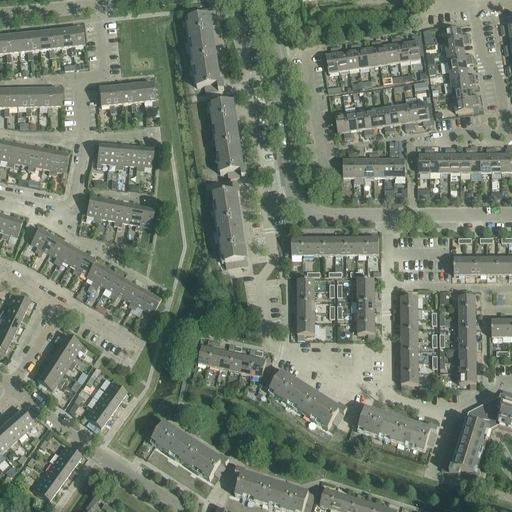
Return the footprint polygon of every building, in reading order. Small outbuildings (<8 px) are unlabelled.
[(218,84),(212,46),(208,19),(211,19),(210,12),(188,15),(190,27),(188,28),(190,44),(192,43),(194,55),(192,55),(194,71),(197,71),(198,82),(196,82),(197,91),(205,90),(206,96),(224,93),(223,83),(218,84)] [(511,21),(507,22),(508,28),(508,30),(506,31),(505,28),(501,29),(502,33),(511,31),(511,21)] [(82,31),(71,32),(72,50),(70,51),(71,55),(75,54),(75,50),(84,49),(82,31)] [(511,31),(502,33),(502,38),(507,38),(507,35),(509,35),(510,42),(511,41),(511,31)] [(71,32),(60,34),(62,51),(70,51),(72,50),(71,32)] [(443,35),(445,45),(470,41),(469,37),(465,37),(464,40),(462,40),(461,32),(443,35)] [(431,33),(423,35),(425,47),(433,46),(431,33)] [(60,34),(49,35),(51,53),(49,53),(49,57),(54,56),(53,52),(62,51),(60,34)] [(49,35),(39,36),(41,54),(49,53),(51,53),(49,35)] [(39,36),(28,37),(30,55),(27,55),(28,59),(32,59),(32,55),(41,54),(39,36)] [(28,37),(17,38),(19,56),(27,55),(30,55),(28,37)] [(17,38),(6,39),(8,57),(6,57),(6,61),(11,61),(10,57),(19,56),(17,38)] [(416,45),(408,46),(410,64),(421,63),(418,45),(417,38),(412,39),(413,43),(415,43),(416,45)] [(0,57),(6,57),(8,57),(6,39),(0,39),(0,57)] [(399,46),(402,44),(401,40),(396,41),(400,66),(410,64),(408,46),(400,48),(399,46)] [(395,48),(388,49),(390,67),(400,66),(396,41),(392,42),(392,46),(395,46),(395,48)] [(470,41),(445,45),(446,55),(464,52),(463,44),(465,44),(466,47),(470,46),(470,41)] [(379,49),(382,47),(381,43),(376,44),(380,69),(390,67),(388,49),(379,51),(379,49)] [(375,51),(367,53),(370,70),(380,69),(376,44),(372,45),(372,49),(375,49),(375,51)] [(359,52),(361,51),(360,46),(356,47),(360,72),(370,70),(367,53),(359,54),(359,52)] [(355,54),(347,56),(350,73),(360,72),(356,47),(351,48),(352,52),(355,52),(355,54)] [(326,59),(329,77),(339,75),(335,50),(331,51),(332,55),(334,56),(335,57),(326,59)] [(338,55),(341,54),(340,50),(335,50),(339,75),(350,73),(347,56),(339,57),(338,55)] [(464,52),(446,55),(448,65),(473,61),(472,57),(468,57),(467,60),(465,61),(464,52)] [(473,61),(448,65),(449,75),(467,72),(466,65),(468,64),(469,67),(473,66),(473,61)] [(467,72),(449,75),(451,85),(476,82),(475,77),(471,78),(470,80),(469,81),(467,72)] [(476,82),(451,85),(453,95),(470,93),(469,85),(471,84),(472,87),(476,86),(476,82)] [(153,86),(141,87),(143,105),(152,104),(152,110),(156,110),(155,104),(153,86)] [(141,87),(131,88),(133,106),(131,107),(131,111),(136,110),(135,106),(143,105),(141,87)] [(131,88),(120,90),(122,107),(131,107),(133,106),(131,88)] [(120,90),(110,91),(112,109),(109,109),(110,113),(114,113),(114,108),(122,107),(120,90)] [(100,110),(109,109),(112,109),(110,91),(98,92),(100,110)] [(61,92),(49,93),(50,111),(47,111),(47,115),(52,115),(52,111),(61,110),(61,92)] [(17,93),(6,93),(7,111),(4,111),(4,115),(9,115),(9,111),(17,111),(17,93)] [(28,93),(17,93),(17,111),(26,111),(28,111),(28,93)] [(39,93),(28,93),(28,111),(26,111),(26,115),(30,115),(30,111),(39,111),(39,93)] [(49,93),(39,93),(39,111),(47,111),(50,111),(49,93)] [(470,93),(453,95),(454,105),(479,102),(478,97),(474,98),(474,100),(472,101),(470,93)] [(241,170),(235,132),(231,106),(234,105),(233,98),(211,101),(213,114),(211,114),(212,122),(213,130),(216,130),(217,141),(215,141),(217,157),(218,157),(220,157),(221,168),(219,169),(221,177),(228,176),(229,182),(248,179),(246,170),(241,170)] [(479,102),(454,105),(456,116),(473,113),(472,105),(474,105),(475,107),(480,106),(479,102)] [(427,105),(417,107),(420,124),(428,123),(428,125),(425,127),(426,131),(431,130),(430,123),(427,105)] [(417,107),(407,108),(411,133),(415,132),(414,128),(412,128),(411,126),(420,124),(417,107)] [(407,108),(397,110),(399,128),(407,126),(408,128),(405,130),(406,134),(411,133),(407,108)] [(397,110),(387,111),(390,136),(395,135),(394,131),(392,131),(391,129),(399,128),(397,110)] [(387,111),(376,113),(379,131),(387,129),(387,131),(385,133),(386,137),(390,136),(387,111)] [(376,113),(366,114),(370,139),(374,138),(374,134),(371,134),(371,132),(379,131),(376,113)] [(366,114),(356,116),(359,134),(367,132),(367,134),(365,136),(365,140),(370,139),(366,114)] [(356,116),(346,117),(350,142),(354,141),(354,137),(351,137),(351,135),(359,134),(356,116)] [(346,117),(335,119),(338,137),(347,136),(347,138),(344,139),(345,143),(350,142),(346,117)] [(14,148),(3,146),(0,162),(0,163),(7,165),(6,169),(10,170),(14,148)] [(25,150),(14,148),(10,170),(13,171),(14,166),(21,167),(25,150)] [(101,166),(108,167),(109,149),(98,148),(96,171),(101,171),(101,166)] [(120,150),(109,149),(108,167),(115,168),(115,172),(118,173),(120,150)] [(35,152),(25,150),(21,167),(28,169),(27,173),(31,174),(35,152)] [(131,151),(120,150),(118,173),(122,173),(123,168),(130,169),(131,151)] [(142,152),(131,151),(130,169),(136,169),(136,174),(140,174),(142,152)] [(440,158),(435,159),(432,159),(432,157),(435,156),(435,151),(430,152),(430,177),(440,176),(440,158)] [(448,158),(446,158),(440,158),(440,176),(451,176),(450,151),(446,151),(446,155),(448,156),(448,158)] [(461,158),(455,158),(452,158),(452,156),(455,155),(455,151),(450,151),(451,176),(461,176),(461,158)] [(469,158),(466,158),(461,158),(461,176),(471,176),(471,151),(466,151),(466,155),(469,156),(469,158)] [(482,158),(476,158),(473,158),(473,156),(476,155),(476,151),(471,151),(471,176),(482,176),(482,158)] [(489,158),(487,158),(482,158),(482,176),(492,176),(491,151),(487,151),(487,155),(489,156),(489,158)] [(502,158),(496,158),(493,158),(493,156),(496,155),(496,151),(491,151),(492,176),(502,176),(502,158)] [(510,158),(507,158),(502,158),(502,176),(511,175),(511,157),(511,158),(511,151),(507,151),(507,155),(510,156),(510,158)] [(46,154),(35,152),(31,174),(35,175),(35,170),(42,171),(46,154)] [(153,152),(142,152),(140,174),(144,175),(144,170),(152,170),(153,152)] [(428,159),(425,159),(419,159),(419,177),(430,177),(430,152),(425,152),(425,156),(428,157),(428,159)] [(56,156),(46,154),(42,171),(49,173),(48,177),(52,178),(56,156)] [(67,158),(56,156),(52,178),(56,179),(57,174),(64,176),(64,175),(67,158)] [(352,163),(349,163),(343,163),(343,181),(354,181),(354,156),(349,156),(349,160),(352,161),(352,163)] [(364,163),(359,163),(356,163),(356,161),(359,160),(359,156),(354,156),(354,181),(364,181),(364,163)] [(372,163),(370,163),(364,163),(364,181),(375,181),(374,156),(370,156),(370,160),(372,161),(372,163)] [(385,163),(379,163),(376,163),(376,161),(379,160),(379,156),(374,156),(375,181),(385,181),(385,163)] [(393,163),(390,163),(385,163),(385,181),(395,181),(395,156),(390,156),(390,160),(393,161),(393,163)] [(405,163),(399,163),(397,163),(397,161),(399,160),(399,156),(395,156),(395,181),(406,181),(405,163)] [(244,262),(238,222),(235,197),(240,197),(239,187),(220,190),(220,196),(213,197),(214,206),(217,205),(218,217),(216,217),(219,233),(221,233),(222,244),(220,244),(223,260),(225,260),(227,272),(248,269),(247,262),(244,262)] [(92,225),(96,225),(100,203),(89,201),(86,219),(93,220),(92,225)] [(111,205),(100,203),(96,225),(100,226),(101,221),(108,223),(111,205)] [(122,207),(111,205),(108,223),(114,224),(114,229),(117,229),(122,207)] [(132,209),(122,207),(117,229),(121,230),(122,225),(129,227),(132,209)] [(143,211),(132,209),(129,227),(136,228),(135,233),(138,233),(143,211)] [(154,213),(143,211),(138,233),(142,234),(143,229),(150,231),(154,213)] [(12,222),(1,218),(0,222),(0,235),(3,236),(1,241),(5,242),(12,222)] [(22,225),(12,222),(5,242),(8,243),(10,239),(17,241),(22,225)] [(35,254),(38,256),(49,238),(39,232),(31,247),(37,250),(35,254)] [(58,243),(49,238),(38,256),(41,258),(44,254),(50,257),(58,243)] [(336,241),(325,242),(325,259),(336,259),(336,241)] [(346,241),(336,241),(336,259),(347,259),(346,241)] [(357,241),(346,241),(347,259),(357,258),(357,241)] [(368,241),(357,241),(357,258),(368,258),(368,241)] [(379,241),(368,241),(368,258),(379,258),(379,241)] [(292,259),(303,259),(303,242),(287,242),(287,248),(292,248),(292,259)] [(314,242),(303,242),(303,259),(314,259),(314,242)] [(325,242),(314,242),(314,259),(325,259),(325,242)] [(67,248),(58,243),(50,257),(56,261),(54,265),(57,267),(67,248)] [(77,254),(67,248),(57,267),(60,269),(63,265),(69,268),(77,254)] [(86,259),(77,254),(69,268),(75,272),(72,276),(76,278),(86,259)] [(96,264),(86,259),(76,278),(79,279),(81,275),(87,279),(88,279),(94,266),(95,267),(96,264)] [(454,279),(466,279),(465,261),(454,261),(454,279)] [(476,261),(465,261),(466,279),(476,279),(476,261)] [(487,261),(476,261),(476,279),(487,278),(487,261)] [(498,261),(487,261),(487,278),(498,278),(498,261)] [(509,261),(498,261),(498,278),(509,278),(509,261)] [(104,272),(95,267),(94,266),(88,279),(87,279),(86,281),(92,284),(90,289),(93,290),(104,272)] [(113,277),(104,272),(93,290),(97,292),(99,288),(105,292),(113,277)] [(123,282),(113,277),(105,292),(111,295),(109,299),(112,301),(123,282)] [(132,288),(123,282),(112,301),(116,303),(118,299),(124,302),(132,288)] [(315,283),(298,283),(298,295),(315,294),(315,283)] [(375,283),(357,283),(357,294),(375,294),(375,283)] [(142,293),(132,288),(124,302),(130,306),(128,310),(131,312),(142,293)] [(151,298),(142,293),(131,312),(134,313),(137,309),(143,313),(151,298)] [(315,294),(298,295),(298,305),(315,305),(315,294)] [(375,294),(357,294),(357,305),(375,305),(375,294)] [(458,300),(459,312),(476,311),(476,295),(469,296),(469,300),(458,300)] [(401,296),(401,312),(418,312),(418,301),(407,301),(407,296),(401,296)] [(13,303),(10,309),(25,316),(30,306),(10,297),(8,301),(13,303)] [(161,304),(151,298),(143,313),(149,316),(146,320),(150,322),(161,304)] [(315,305),(298,305),(298,316),(315,316),(315,305)] [(375,305),(357,305),(358,316),(375,316),(375,305)] [(25,316),(10,309),(7,316),(2,313),(1,317),(20,326),(25,316)] [(476,311),(459,312),(459,322),(476,322),(476,311)] [(418,312),(401,312),(401,323),(418,323),(418,312)] [(315,316),(298,316),(298,327),(315,327),(315,316)] [(375,316),(358,316),(358,327),(375,327),(375,316)] [(20,326),(1,317),(0,318),(0,320),(3,322),(0,329),(15,336),(20,326)] [(476,322),(459,322),(459,333),(476,333),(476,322)] [(418,323),(401,323),(401,334),(418,334),(418,323)] [(503,323),(492,323),(492,341),(503,341),(503,323)] [(511,323),(503,323),(503,341),(511,340),(511,323)] [(315,327),(298,327),(298,343),(304,343),(304,338),(315,338),(315,327)] [(375,327),(358,327),(358,338),(368,338),(368,342),(375,342),(375,327)] [(15,336),(0,329),(0,340),(10,346),(15,336)] [(476,333),(459,333),(459,344),(476,344),(476,333)] [(418,334),(401,334),(401,345),(418,344),(418,334)] [(67,339),(61,348),(76,358),(80,352),(84,354),(86,351),(67,339)] [(10,346),(0,340),(0,353),(5,356),(10,346)] [(418,344),(401,345),(401,355),(418,355),(418,344)] [(476,344),(459,344),(459,355),(476,355),(476,344)] [(61,348),(55,357),(74,369),(76,366),(72,364),(76,358),(61,348)] [(198,367),(210,370),(213,353),(202,350),(198,367)] [(224,355),(213,353),(210,370),(220,372),(224,355)] [(234,357),(224,355),(220,372),(231,374),(234,357)] [(418,355),(401,355),(401,366),(418,366),(418,355)] [(476,355),(459,355),(459,366),(476,365),(476,355)] [(55,357),(49,366),(64,376),(68,370),(72,373),(74,369),(55,357)] [(245,359),(234,357),(231,374),(241,376),(245,359)] [(255,362),(245,359),(241,376),(252,379),(255,362)] [(266,364),(255,362),(252,379),(263,381),(266,364)] [(476,365),(459,366),(459,376),(476,376),(476,365)] [(49,366),(43,375),(62,388),(64,384),(60,382),(64,376),(49,366)] [(418,366),(401,366),(401,377),(419,377),(418,366)] [(337,412),(316,399),(281,378),(283,375),(277,371),(265,390),(275,396),(274,398),(288,407),(289,405),(294,408),(299,411),(298,413),(311,422),(313,420),(322,426),(321,428),(328,432),(332,426),(337,429),(348,413),(339,408),(337,412)] [(60,391),(62,388),(43,375),(37,385),(52,394),(56,388),(60,391)] [(476,376),(459,376),(459,388),(470,387),(470,392),(477,392),(476,376)] [(419,377),(401,377),(401,393),(408,393),(408,388),(419,388),(419,377)] [(111,385),(104,395),(120,406),(126,397),(111,385)] [(511,396),(503,394),(501,401),(497,400),(468,415),(471,420),(472,421),(470,426),(458,422),(442,474),(459,480),(461,474),(473,478),(488,431),(493,434),(496,433),(494,428),(499,425),(511,429),(511,396)] [(120,406),(104,395),(98,403),(113,415),(120,406)] [(113,415),(98,403),(91,412),(107,423),(113,415)] [(433,450),(439,432),(429,429),(428,434),(365,414),(366,411),(359,409),(353,430),(365,434),(364,436),(379,441),(380,439),(391,442),(390,444),(406,449),(407,447),(417,451),(417,453),(425,455),(427,448),(433,450)] [(107,423),(91,412),(85,421),(100,433),(107,423)] [(22,413),(13,421),(26,435),(34,428),(22,413)] [(13,421),(5,428),(18,442),(26,435),(13,421)] [(218,464),(198,451),(164,428),(165,426),(159,422),(147,440),(157,447),(156,449),(170,458),(171,456),(181,462),(179,464),(180,464),(193,473),(194,471),(204,477),(203,479),(210,484),(214,477),(219,481),(229,465),(221,459),(218,464)] [(5,428),(0,431),(0,438),(10,449),(18,442),(5,428)] [(0,438),(0,454),(1,456),(10,449),(0,438)] [(65,449),(59,458),(74,470),(81,461),(65,449)] [(74,470),(59,458),(52,467),(68,479),(74,470)] [(68,479),(52,467),(46,476),(62,487),(68,479)] [(12,470),(6,475),(11,481),(17,475),(12,470)] [(307,499),(295,495),(245,479),(246,474),(237,471),(232,490),(237,491),(235,499),(243,501),(244,499),(255,502),(254,505),(270,509),(270,507),(281,511),(280,511),(310,511),(315,498),(308,496),(307,499)] [(62,487),(46,476),(40,485),(55,496),(62,487)] [(55,496),(40,485),(33,494),(49,505),(55,496)] [(330,511),(336,496),(321,491),(319,497),(323,499),(320,509),(330,511)] [(342,511),(346,499),(336,496),(330,511),(342,511)] [(353,511),(357,502),(346,499),(342,511),(353,511)] [(364,511),(367,505),(357,502),(353,511),(364,511)]
